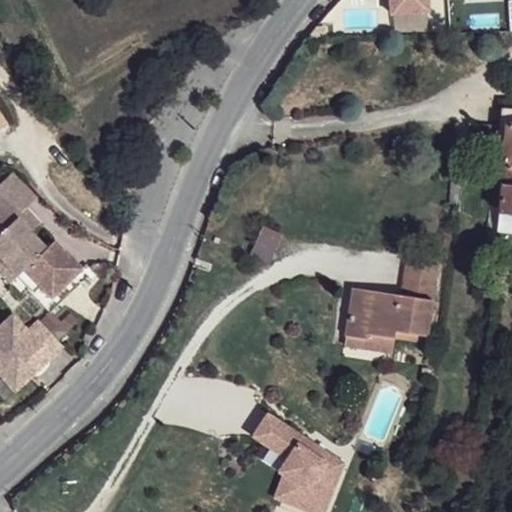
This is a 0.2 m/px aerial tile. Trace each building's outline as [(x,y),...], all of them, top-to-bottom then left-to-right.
[(389,0),(391,14),(428,11),(427,0),(389,0)] [(511,109),(509,109),(499,214),(511,214),(511,109)] [(0,131),(10,125),(0,110),(0,131)] [(11,167),(0,177),(0,188),(21,208),(26,204),(36,193),(11,167)] [(135,175),(126,173),(122,189),(132,191),(135,175)] [(0,250),(18,270),(24,265),(29,259),(47,241),(31,226),(17,212),(21,208),(0,188),(0,250)] [(39,217),(26,204),(21,208),(17,212),(31,226),(39,217)] [(511,214),(499,214),(497,232),(511,233),(511,214)] [(267,225),(252,251),(267,259),(281,234),(267,225)] [(47,241),(29,259),(24,265),(51,294),(74,272),(82,264),(63,246),(64,245),(53,235),(47,241)] [(18,270),(0,250),(0,265),(12,277),(17,271),(18,270)] [(440,266),(409,262),(403,295),(365,290),(362,303),(353,302),(347,335),(369,339),(370,336),(396,339),(397,333),(429,338),(440,266)] [(18,270),(17,271),(33,287),(32,289),(49,308),(80,278),(74,272),(51,294),(24,265),(18,270)] [(365,290),(356,288),(353,302),(362,303),(365,290)] [(0,372),(10,384),(31,368),(21,356),(33,346),(42,358),(61,343),(39,315),(26,325),(12,308),(0,318),(0,372)] [(397,333),(396,339),(427,344),(429,338),(397,333)] [(346,345),(394,353),(396,339),(370,336),(369,339),(347,335),(346,345)] [(21,356),(31,368),(42,358),(33,346),(21,356)] [(323,511),(343,462),(267,414),(252,436),(287,459),(277,474),(281,476),(292,483),(286,500),(315,511),(323,511)] [(286,500),(292,483),(281,476),(274,495),(286,500)]
